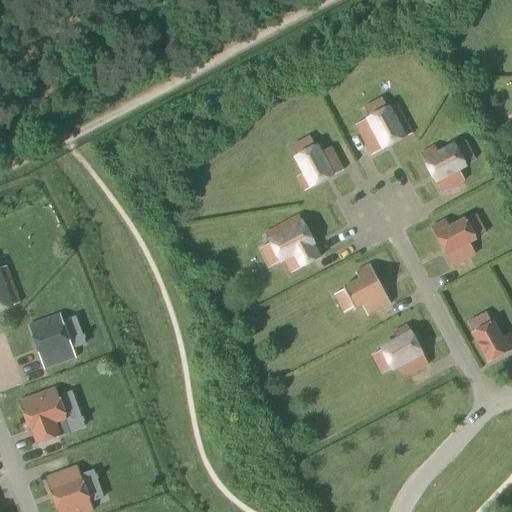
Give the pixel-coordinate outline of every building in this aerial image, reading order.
[(397,105),(355,127),(371,156),(413,134),(397,105)] [(421,154),(442,193),(464,181),(459,171),(467,167),(455,145),(439,154),(435,146),(421,154)] [(305,192),(344,171),(332,148),(322,154),(318,146),(295,158),(304,175),(297,178),(305,192)] [(320,259),(299,216),(265,233),(281,264),(285,262),(290,273),(320,259)] [(432,227),(453,268),(476,256),(470,245),(477,241),(465,219),(450,227),(446,220),(432,227)] [(390,305),(370,266),(356,273),(360,281),(344,289),(355,311),(363,307),(368,316),(390,305)] [(0,310),(19,304),(5,267),(0,269),(0,310)] [(28,327),(44,370),(76,359),(60,315),(28,327)] [(472,334),(488,365),(511,352),(511,338),(510,334),(502,338),(494,323),(472,334)] [(428,365),(407,326),(393,334),(397,340),(381,349),(393,371),(400,367),(405,377),(428,365)] [(55,389),(19,403),(30,433),(32,433),(37,446),(70,434),(65,421),(67,420),(55,389)] [(77,467),(45,479),(57,511),(90,511),(93,511),(77,467)]
